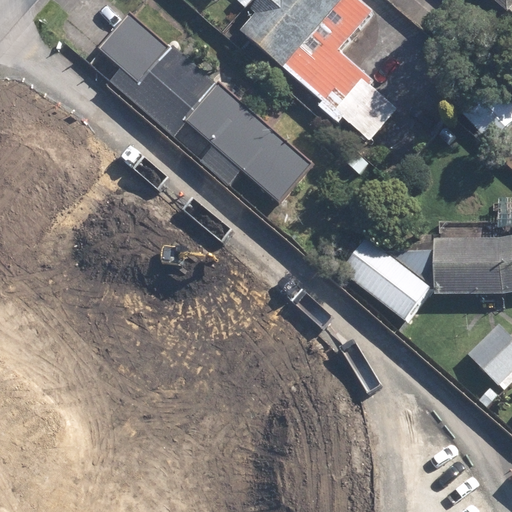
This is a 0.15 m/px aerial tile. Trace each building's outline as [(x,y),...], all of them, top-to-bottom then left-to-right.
[(239,0),(239,1),(248,9),(255,2),(252,0),(239,0)] [(348,118),(375,142),(402,112),(374,87),(378,84),(344,53),(378,14),(361,0),(267,0),(257,12),(262,17),(247,34),(329,104),(324,109),(342,125),(348,118)] [(511,0),(460,0),(462,2),(463,0),(496,0),(511,13),(511,0)] [(148,82),(165,97),(180,80),(162,65),(173,51),(134,17),(103,52),(144,87),(148,82)] [(463,113),(495,146),(511,128),(511,101),(493,83),(463,113)] [(191,124),(284,206),(317,168),(225,86),(191,124)] [(441,137),(450,146),(458,138),(450,129),(441,137)] [(355,146),(339,163),(359,180),(374,164),(355,146)] [(511,205),(495,207),(496,231),(511,230),(511,205)] [(328,248),(356,218),(344,207),(316,237),(328,248)] [(347,275),(409,324),(435,291),(439,291),(439,298),(511,298),(511,297),(511,241),(505,243),(439,243),(439,255),(389,256),(372,242),(347,275)] [(471,358),(502,389),(511,379),(511,336),(503,327),(471,358)] [(482,401),(488,408),(500,397),(493,390),(482,401)]
